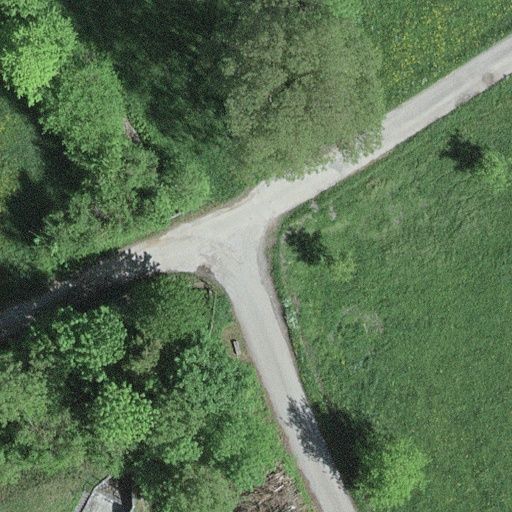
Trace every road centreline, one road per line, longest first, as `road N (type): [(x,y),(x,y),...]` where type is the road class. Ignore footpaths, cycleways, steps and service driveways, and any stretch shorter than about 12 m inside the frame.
road 1 (track): [(233,225),(281,204),(511,58)]
road 2 (track): [(233,225),(353,511)]
road 3 (track): [(0,323),(233,225)]
